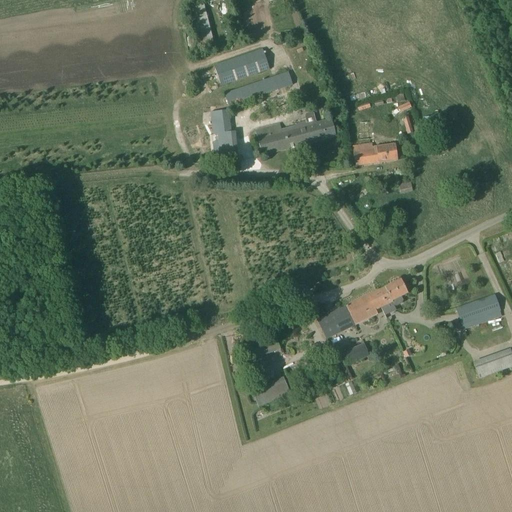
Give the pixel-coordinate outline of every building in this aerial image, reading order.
[(205,2),(192,5),(198,34),(202,33),(201,26),(206,25),(207,32),(203,33),(204,41),(212,39),(205,2)] [(221,85),(269,69),(263,50),(214,66),(221,85)] [(289,72),(225,94),(229,106),(293,84),(289,72)] [(409,102),(397,107),(398,108),(392,111),(394,116),(411,108),(409,102)] [(211,113),(216,155),(217,164),(238,162),(234,128),(232,128),(229,110),(211,113)] [(306,121),(294,124),(295,127),(281,130),(280,125),(255,131),(262,156),(336,136),(331,119),(316,124),(312,112),(306,113),(305,117),(306,121)] [(408,116),(402,118),(407,134),(413,132),(408,116)] [(372,143),(352,146),(355,166),(397,160),(394,144),(372,147),(372,143)] [(400,193),(412,191),(410,183),(398,185),(400,193)] [(493,255),(497,264),(504,261),(500,251),(493,255)] [(374,293),(381,308),(391,303),(392,305),(396,306),(402,303),(403,300),(401,296),(408,293),(401,279),(374,293)] [(381,308),(374,293),(317,320),(326,339),(355,325),(377,314),(376,310),(381,308)] [(502,316),(494,295),(456,309),(463,329),(502,316)] [(259,358),(282,348),(277,337),(255,346),(259,358)] [(345,366),(369,356),(364,344),(340,354),(345,366)] [(479,379),(485,377),(511,367),(511,354),(510,349),(473,362),(479,379)] [(287,381),(263,391),(269,403),(293,393),(287,381)]
